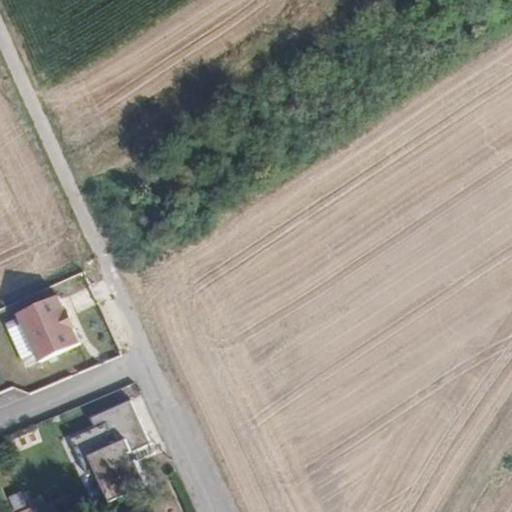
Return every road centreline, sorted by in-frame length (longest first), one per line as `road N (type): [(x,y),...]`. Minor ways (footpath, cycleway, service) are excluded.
road 1 (residential): [(145,355),(216,511)]
road 2 (residential): [(145,355),(0,417)]
